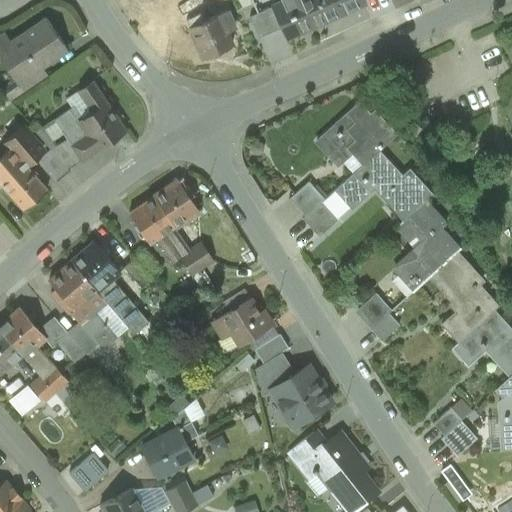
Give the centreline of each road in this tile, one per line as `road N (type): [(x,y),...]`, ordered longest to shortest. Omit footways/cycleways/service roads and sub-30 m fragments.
road 1 (residential): [(439,511),(196,133)]
road 2 (residential): [(492,0),(196,133)]
road 3 (residential): [(196,133),(106,186),(0,281)]
road 4 (residential): [(196,133),(92,0)]
